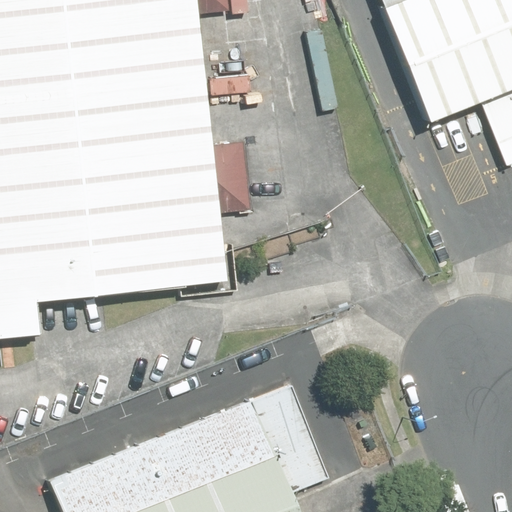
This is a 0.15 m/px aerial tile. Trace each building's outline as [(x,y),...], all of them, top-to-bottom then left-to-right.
[(236,277),(202,0),(0,0),(0,329),(50,324),(47,300),(236,277)] [(511,0),(364,0),(412,117),(511,75),(511,0)] [(511,93),(475,109),(503,177),(511,173),(511,93)] [(61,511),(130,511),(275,452),(308,439),(283,381),(47,478),(61,511)] [(299,511),(275,452),(130,511),(299,511)]
